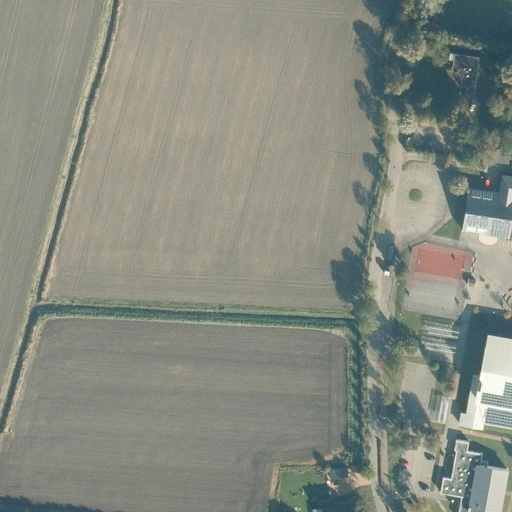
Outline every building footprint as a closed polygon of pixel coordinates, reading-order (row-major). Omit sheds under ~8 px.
[(479,56),(455,53),(453,73),(461,74),(460,79),(462,80),(461,85),(468,86),(467,95),(474,96),(479,56)] [(511,175),(502,174),(499,194),(467,189),(461,231),(510,238),(511,222),(511,175)] [(471,251),(411,242),(401,309),(461,318),(471,251)] [(511,336),(488,332),(480,377),(474,376),(467,411),(462,411),(460,423),(484,428),(485,423),(511,428),(511,336)] [(470,440),(458,438),(451,477),(445,476),(442,491),(462,495),(458,511),(500,511),(509,467),(481,462),(483,451),(468,449),(470,440)] [(347,475),(346,468),(331,470),(332,477),(347,475)] [(345,511),(344,502),(336,503),(335,500),(320,502),(320,511),(345,511)]
